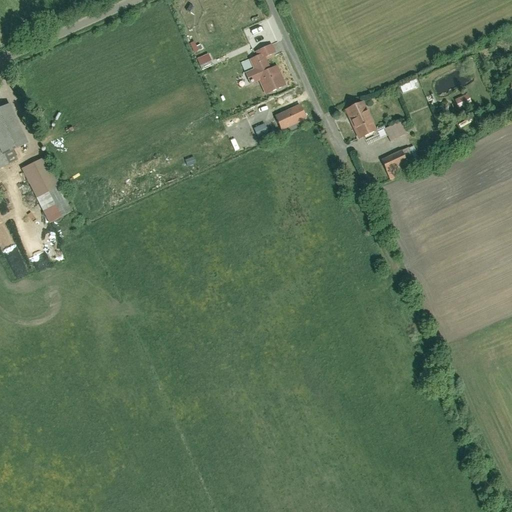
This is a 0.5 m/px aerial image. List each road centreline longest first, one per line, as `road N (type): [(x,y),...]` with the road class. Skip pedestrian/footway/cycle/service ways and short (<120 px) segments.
road 1 (track): [(504,511),(270,0)]
road 2 (unclassified): [(140,0),(0,64)]
